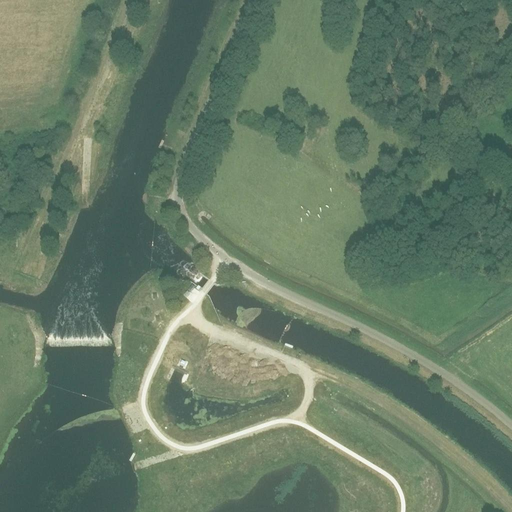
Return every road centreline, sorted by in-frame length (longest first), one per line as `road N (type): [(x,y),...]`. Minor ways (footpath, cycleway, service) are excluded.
road 1 (unclassified): [(511,426),(391,342),(251,276),(186,220),(178,190),(251,0)]
road 2 (track): [(33,263),(132,0)]
road 3 (track): [(302,366),(392,410),(510,511)]
road 4 (track): [(189,310),(212,332),(302,366)]
